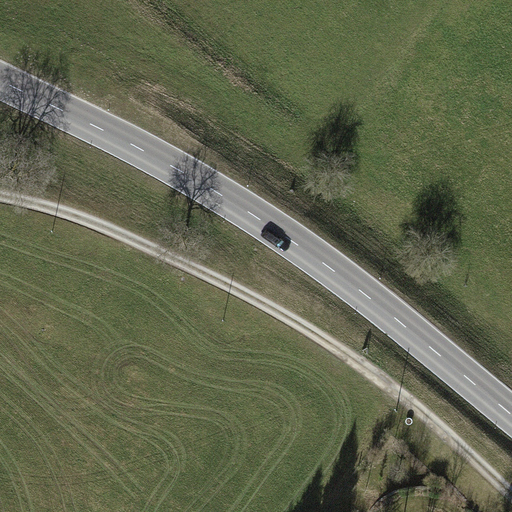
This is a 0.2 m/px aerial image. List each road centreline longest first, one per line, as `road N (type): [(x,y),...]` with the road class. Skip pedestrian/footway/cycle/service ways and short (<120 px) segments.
road 1 (primary): [(0,80),(131,143),(299,243),(511,414)]
road 2 (track): [(0,195),(57,206),(271,305),(402,396),(511,496)]
